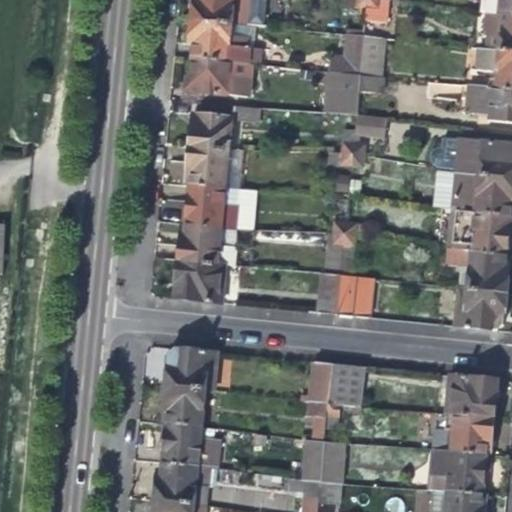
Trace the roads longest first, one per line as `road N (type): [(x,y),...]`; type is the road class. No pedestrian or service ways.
road 1 (residential): [(76,307),(511,351)]
road 2 (secondary): [(107,0),(76,307)]
road 3 (secondary): [(76,307),(57,511)]
